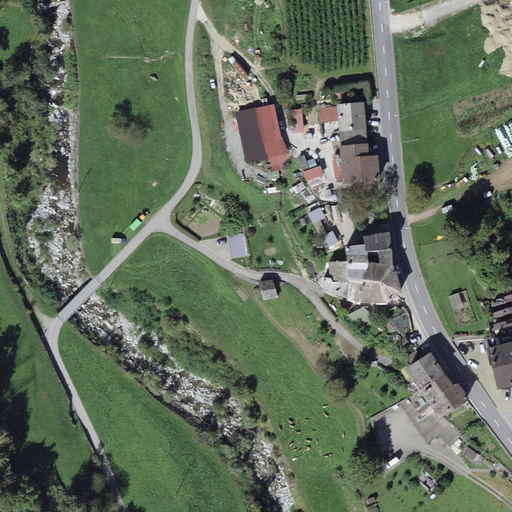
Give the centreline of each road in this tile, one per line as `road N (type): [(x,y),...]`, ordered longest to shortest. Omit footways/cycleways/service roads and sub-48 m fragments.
road 1 (unclassified): [(195,0),(188,44),(195,172),(53,337),(125,511)]
road 2 (primary): [(511,443),(433,328),(414,283),(397,202),(380,0)]
